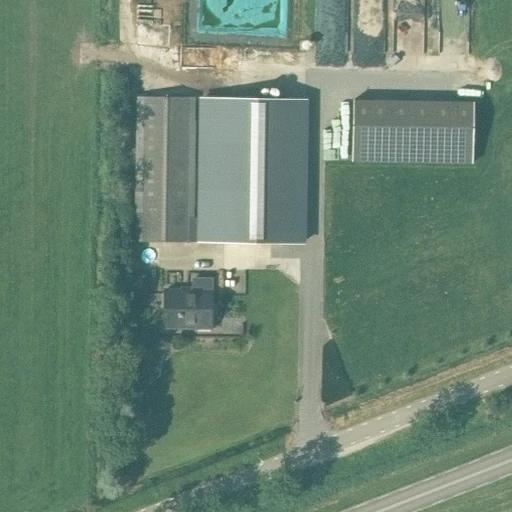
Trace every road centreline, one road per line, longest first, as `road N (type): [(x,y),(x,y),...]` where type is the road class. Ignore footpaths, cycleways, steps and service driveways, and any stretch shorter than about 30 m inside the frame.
road 1 (unclassified): [(151,511),(511,372)]
road 2 (primary): [(511,462),(384,511)]
